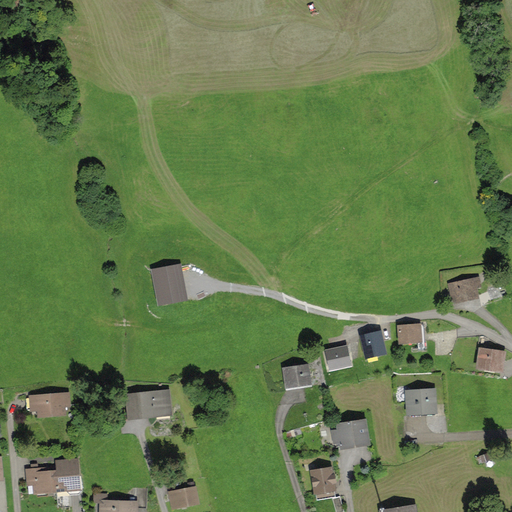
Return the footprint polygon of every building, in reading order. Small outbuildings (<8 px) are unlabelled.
[(179,265),(153,270),(159,304),(185,299),(179,265)] [(478,277),(454,283),(459,301),(483,295),(478,277)] [(421,325),(399,326),(400,344),(422,343),(421,325)] [(387,354),(383,331),(363,335),(368,358),(387,354)] [(347,347),(327,352),(331,368),(351,363),(347,347)] [(507,354),(479,350),(477,370),(504,373),(507,354)] [(309,364),(284,368),(287,388),(312,384),(309,364)] [(437,389),(404,390),(406,418),(439,416),(437,389)] [(125,397),(129,422),(172,415),(168,390),(125,397)] [(71,394),(30,397),(31,414),(37,413),(38,420),(67,418),(67,409),(72,409),(71,394)] [(370,445),(366,420),(335,424),(338,450),(370,445)] [(79,462),(28,466),(30,495),(81,491),(79,462)] [(332,469),(311,473),(316,497),(337,492),(332,469)] [(198,489),(169,493),(171,509),(200,505),(198,489)] [(138,511),(139,502),(102,500),(101,511),(138,511)]
